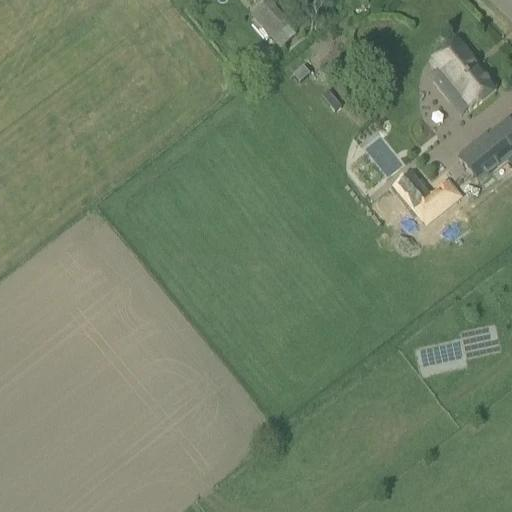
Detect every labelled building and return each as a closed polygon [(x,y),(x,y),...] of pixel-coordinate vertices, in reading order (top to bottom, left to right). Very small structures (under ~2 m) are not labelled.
[(268,2),(250,18),(280,52),(298,36),(268,2)] [(472,62),(457,44),(430,67),(439,77),(431,83),(440,95),(449,106),(457,99),(469,114),(495,93),(471,63),(472,62)] [(302,69),(293,77),(299,85),(309,77),(302,69)] [(455,164),(475,188),(511,157),(511,127),(507,122),(455,164)] [(412,177),(395,191),(425,228),(460,200),(448,185),(430,200),(412,177)]
